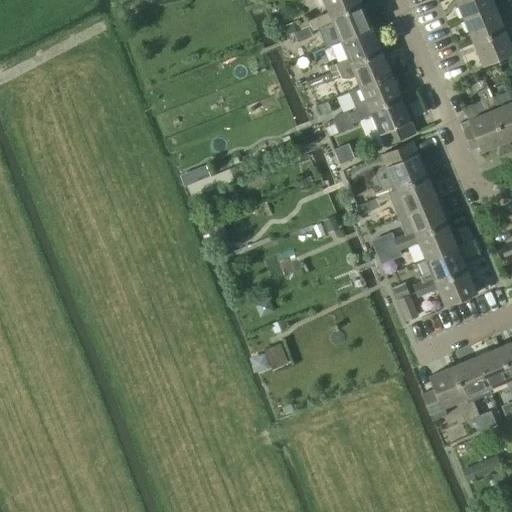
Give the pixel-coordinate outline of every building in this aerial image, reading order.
[(351,8),(362,4),(361,0),(323,0),(328,11),(329,13),(325,15),(326,19),(351,8)] [(495,6),(492,0),(455,0),(463,19),(495,6)] [(351,36),(372,27),(362,4),(351,8),(326,19),(325,15),(316,18),(320,29),(333,23),(340,40),(351,36)] [(511,19),(503,24),(495,6),(463,19),(473,42),(509,28),(511,33),(511,32),(511,19)] [(312,32),(313,31),(320,29),(316,18),(309,21),(308,19),(298,24),(296,21),(282,27),(286,35),(297,31),(310,26),(312,32)] [(314,34),(313,31),(312,32),(310,26),(297,31),(300,40),(314,34)] [(343,59),(346,65),(351,63),(382,51),(372,27),(351,36),(340,40),(348,57),(343,59)] [(511,46),(507,35),(511,33),(509,28),(473,42),(483,66),(511,54),(511,46)] [(358,83),(360,87),(392,74),(382,51),(351,63),(346,65),(343,59),(335,63),(340,74),(341,79),(349,80),(356,77),(358,83)] [(332,77),(340,74),(335,63),(326,66),(329,72),(331,78),(332,77)] [(333,80),(332,77),(331,78),(329,72),(318,77),(306,82),(309,89),(333,80)] [(365,112),(401,97),(392,74),(360,87),(361,89),(350,93),(357,110),(363,108),(365,112)] [(491,95),(488,88),(483,90),(477,93),(480,100),(491,95)] [(504,141),(489,104),(494,102),(491,95),(480,100),(485,112),(460,123),(471,148),(478,145),(481,151),(504,141)] [(355,111),(360,122),(372,117),(385,146),(416,133),(411,121),(412,121),(401,97),(365,112),(363,108),(357,110),(355,111)] [(511,138),(511,101),(496,108),(494,102),(489,104),(504,141),(511,138)] [(352,124),(360,122),(355,111),(348,114),(347,112),(334,118),(333,121),(335,125),(349,119),(351,125),(352,125),(352,124)] [(335,125),(339,133),(353,128),(352,125),(351,125),(349,119),(335,125)] [(335,125),(324,129),(325,130),(326,134),(328,138),(339,133),(335,125)] [(289,136),(279,140),(282,148),(292,144),(289,136)] [(379,203),(386,200),(382,189),(389,186),(391,192),(429,177),(418,152),(417,153),(412,141),(381,154),(386,165),(378,169),(375,175),(381,189),(374,192),(376,197),(374,198),(377,204),(379,203)] [(206,166),(189,173),(193,184),(211,176),(206,166)] [(304,176),(295,180),(298,188),(308,184),(304,176)] [(390,199),(397,217),(406,214),(438,201),(429,177),(391,192),(389,186),(382,189),(386,200),(390,199)] [(360,204),(364,214),(380,207),(379,203),(377,204),(374,198),(360,204)] [(448,223),(438,201),(406,214),(397,217),(404,235),(408,233),(410,238),(448,223)] [(334,217),(323,221),(328,233),(339,229),(334,217)] [(406,248),(418,243),(425,260),(458,247),(448,223),(410,238),(408,233),(404,235),(401,236),(406,248)] [(406,248),(401,236),(393,239),(398,250),(398,251),(406,248)] [(220,244),(217,248),(227,257),(230,254),(220,244)] [(458,247),(425,260),(431,273),(420,277),(422,283),(427,280),(429,285),(467,269),(458,247)] [(421,283),(425,293),(437,288),(445,306),(477,293),(467,269),(429,285),(427,280),(422,283),(421,283)] [(392,288),(396,299),(409,294),(404,283),(392,288)] [(417,297),(425,293),(421,283),(413,286),(417,297)] [(395,299),(404,321),(418,316),(410,294),(409,294),(396,299),(395,299)] [(282,319),(274,323),(277,330),(286,327),(282,319)] [(511,340),(499,346),(511,377),(511,383),(508,385),(511,394),(511,340)] [(506,381),(508,385),(511,383),(511,377),(499,346),(474,357),(488,388),(506,381)] [(474,357),(453,366),(467,402),(461,404),(464,412),(476,408),(471,395),(488,388),(474,357)] [(433,421),(446,415),(443,407),(459,400),(461,404),(467,402),(453,366),(428,376),(433,387),(421,392),(429,413),(433,421)] [(479,416),(476,408),(464,412),(468,420),(479,416)] [(474,479),(502,468),(497,456),(469,467),(474,479)] [(506,479),(502,470),(491,475),(495,484),(506,479)]
